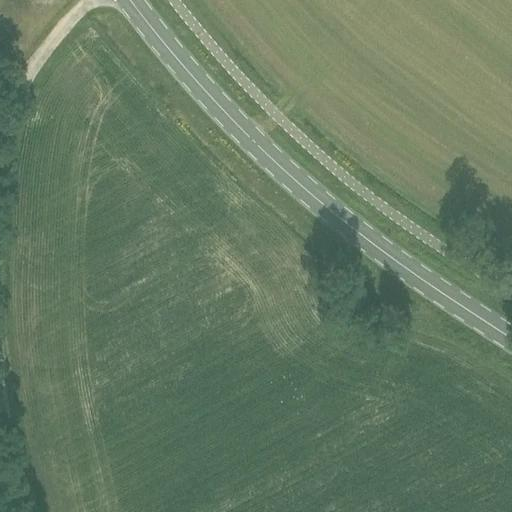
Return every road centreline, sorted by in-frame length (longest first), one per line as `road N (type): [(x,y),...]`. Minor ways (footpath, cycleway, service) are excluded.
road 1 (primary): [(511,339),(294,186),(239,134),(128,0)]
road 2 (track): [(0,153),(19,84),(99,0)]
